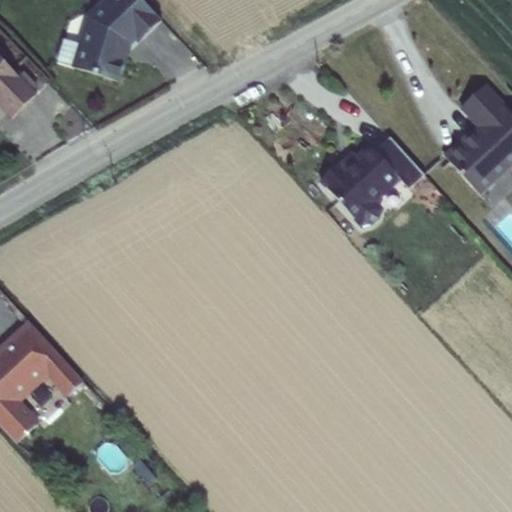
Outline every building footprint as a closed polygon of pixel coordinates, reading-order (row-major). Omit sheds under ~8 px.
[(164,22),(142,0),(112,0),(91,20),(84,44),(67,39),(60,61),(77,66),(76,68),(121,82),(128,60),(124,59),(130,41),(135,36),(142,43),(164,22)] [(23,110),(39,96),(0,55),(0,113),(4,109),(0,105),(0,100),(7,94),(23,110)] [(511,173),(511,116),(489,91),(465,114),(484,134),(466,151),(463,148),(446,164),(481,202),(511,173)] [(423,178),(389,140),(374,153),(369,147),(355,159),(343,170),(339,167),(338,165),(318,182),(360,229),(369,226),(375,220),(379,212),(373,205),(398,182),(407,192),(423,178)] [(352,156),(339,167),(343,170),(355,159),(352,156)] [(81,383),(27,323),(0,348),(0,429),(14,445),(36,424),(16,402),(45,375),(66,397),(81,383)] [(491,394),(511,382),(511,379),(502,363),(480,376),(491,394)]
